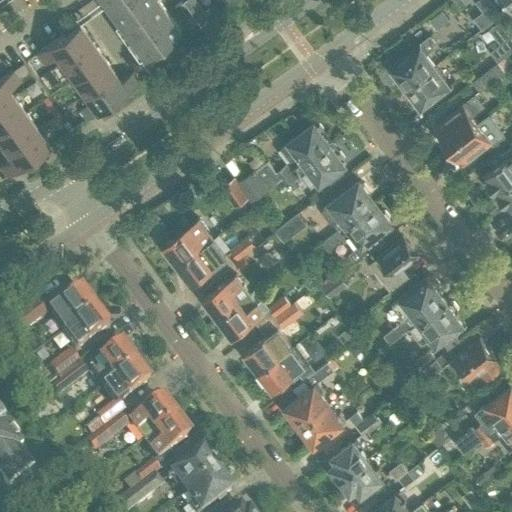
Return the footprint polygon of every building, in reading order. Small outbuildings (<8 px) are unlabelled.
[(104,0),(124,26),(143,52),(144,53),(153,46),(181,27),(161,0),(104,0)] [(184,0),(182,2),(191,14),(200,7),(195,0),(184,0)] [(482,29),(492,21),(502,13),(491,0),(479,0),(477,2),(483,11),(474,18),(482,29)] [(66,25),(69,30),(79,23),(76,17),(66,25)] [(64,34),(69,30),(66,25),(62,20),(56,24),(60,29),(64,34)] [(511,34),(511,35),(500,20),(493,25),(505,40),(500,43),(490,51),(498,61),(511,50),(511,34)] [(76,50),(91,39),(79,23),(69,30),(64,34),(48,44),(56,54),(61,61),(76,50)] [(407,86),(436,64),(427,52),(438,44),(431,36),(392,66),(398,74),(397,75),(399,83),(405,85),(406,85),(407,86)] [(76,50),(61,61),(73,78),(103,56),(91,39),(76,50)] [(42,48),(50,59),(56,54),(48,44),(44,48),(42,48)] [(153,46),(144,53),(147,57),(156,50),(153,46)] [(44,63),(50,59),(42,48),(37,53),(44,63)] [(138,55),(145,66),(151,62),(147,57),(144,53),(143,53),(143,52),(138,55)] [(97,86),(115,73),(103,56),(73,78),(85,95),(97,86)] [(480,91),(505,72),(498,62),(473,81),(480,91)] [(436,64),(407,86),(413,94),(412,95),(413,102),(419,105),(421,104),(422,106),(451,85),(436,64)] [(8,74),(15,84),(20,80),(13,70),(8,74)] [(126,75),(133,85),(139,81),(132,71),(126,75)] [(127,89),(120,79),(115,73),(97,86),(85,95),(97,111),(127,89)] [(9,88),(15,84),(8,74),(2,78),(9,88)] [(127,89),(133,85),(126,75),(120,79),(127,89)] [(0,104),(14,94),(9,88),(2,78),(0,79),(0,104)] [(449,143),(477,121),(473,115),(486,105),(475,92),(462,102),(464,104),(436,126),(449,143)] [(14,94),(0,104),(0,129),(26,111),(14,94)] [(0,142),(6,151),(38,128),(26,111),(0,129),(0,142)] [(505,134),(489,114),(478,122),(477,121),(449,143),(462,161),(490,139),(493,144),(505,134)] [(305,161),(330,142),(323,132),(325,129),(320,123),(317,123),(315,121),(289,140),(290,142),(281,148),(291,162),(300,155),(305,160),(305,161)] [(11,158),(18,168),(50,145),(38,128),(6,151),(11,158)] [(511,139),(510,141),(511,143),(511,145),(506,150),(504,146),(495,153),(501,161),(484,174),(498,192),(511,181),(511,139)] [(320,182),(346,162),(344,159),(346,156),(341,150),(337,150),(330,142),(305,161),(305,160),(296,167),(302,175),(302,176),(311,188),(319,182),(320,182)] [(6,162),(13,172),(18,168),(11,158),(6,162)] [(7,175),(13,172),(6,162),(0,165),(7,175)] [(281,180),(290,172),(286,166),(276,174),(281,180)] [(269,188),(262,178),(255,169),(239,180),(250,195),(253,199),(269,188)] [(290,172),(281,180),(286,187),(296,179),(290,172)] [(236,206),(250,195),(239,180),(236,176),(222,185),(236,206)] [(346,223),(375,201),(359,180),(330,202),(330,203),(322,209),(337,229),(346,223)] [(511,181),(498,192),(510,208),(511,207),(511,181)] [(369,252),(384,240),(378,231),(390,221),(375,201),(346,223),(362,244),(349,254),(356,263),(365,257),(363,255),(368,251),(369,252)] [(275,230),(282,239),(284,242),(308,223),(298,212),(275,230)] [(177,263),(199,247),(214,236),(200,217),(192,223),(163,245),(177,263)] [(345,238),(338,229),(322,241),(329,249),(345,238)] [(238,260),(243,256),(256,246),(247,235),(230,249),(238,260)] [(192,282),(221,260),(228,255),(214,236),(199,247),(177,263),(192,282)] [(390,291),(409,276),(401,265),(417,253),(404,236),(369,263),(390,291)] [(243,256),(238,260),(234,263),(240,271),(249,264),(243,256)] [(330,298),(348,285),(338,272),(321,285),(330,298)] [(415,272),(409,276),(390,291),(399,301),(393,305),(403,319),(399,322),(383,334),(389,343),(409,327),(410,328),(418,322),(447,299),(430,276),(423,282),(415,272)] [(203,298),(217,317),(239,301),(250,293),(244,284),(237,273),(234,275),(203,298)] [(316,284),(312,279),(307,283),(310,288),(316,284)] [(66,328),(94,307),(80,289),(52,309),(66,328)] [(257,302),(250,293),(239,301),(217,317),(232,336),(254,320),(260,327),(275,316),(289,305),(294,301),(288,293),(283,297),(269,308),(266,311),(259,301),(257,302)] [(283,327),(313,305),(304,294),(294,301),(289,305),(275,316),(260,327),(266,336),(244,352),(258,371),(291,346),(277,327),(281,324),(283,327)] [(447,299),(418,322),(410,328),(421,343),(430,337),(436,345),(466,323),(447,299)] [(25,332),(48,314),(38,301),(15,319),(25,332)] [(94,307),(66,328),(62,332),(76,351),(109,326),(94,307)] [(356,318),(350,310),(341,316),(347,325),(356,318)] [(338,334),(345,343),(355,336),(347,327),(338,334)] [(436,359),(424,368),(430,376),(449,362),(456,371),(461,368),(469,379),(479,371),(487,381),(502,369),(495,359),(497,358),(481,337),(454,358),(447,349),(437,358),(436,359)] [(101,386),(107,382),(113,378),(135,361),(121,342),(87,368),(101,386)] [(297,376),(311,365),(310,363),(295,343),(291,346),(258,371),(273,390),(295,373),(297,376)] [(437,358),(431,350),(414,362),(421,371),(424,368),(436,359),(437,358)] [(60,381),(80,366),(70,351),(49,366),(60,381)] [(299,425),(328,404),(320,392),(323,390),(317,382),(329,374),(339,366),(333,358),(323,365),(304,379),(310,387),(285,406),(299,425)] [(0,362),(0,370),(6,373),(10,365),(1,361),(0,362)] [(113,378),(107,382),(122,401),(150,381),(135,361),(113,378)] [(57,396),(86,374),(80,366),(60,381),(51,388),(57,396)] [(31,397),(21,383),(11,391),(21,404),(31,397)] [(482,440),(503,424),(511,417),(511,383),(475,412),(482,421),(475,426),(473,424),(453,439),(464,452),(482,439),(482,440)] [(144,441),(177,417),(162,398),(129,423),(144,441)] [(90,436),(100,429),(123,412),(115,401),(92,418),(94,421),(85,428),(90,436)] [(328,404),(299,425),(314,444),(346,420),(340,412),(336,414),(328,404)] [(355,426),(363,420),(357,412),(349,417),(355,426)] [(373,428),(382,422),(374,412),(363,420),(355,426),(361,434),(371,426),(373,428)] [(0,475),(7,486),(33,466),(19,447),(21,445),(0,416),(0,475)] [(134,476),(142,486),(156,475),(175,460),(169,452),(191,435),(177,417),(144,441),(157,459),(153,462),(152,461),(134,475),(134,476)] [(511,449),(511,417),(503,424),(482,440),(487,446),(499,438),(510,451),(511,449)] [(94,438),(102,448),(126,429),(118,419),(94,438)] [(441,425),(429,434),(438,446),(444,443),(445,430),(441,425)] [(340,479),(367,459),(359,449),(363,446),(356,437),(331,456),(336,462),(330,466),(332,468),(331,472),(335,477),(338,477),(340,479)] [(73,474),(85,465),(75,451),(63,460),(73,474)] [(186,495),(217,471),(202,452),(167,479),(175,490),(180,486),(186,495)] [(367,459),(340,479),(341,481),(341,484),(345,491),(348,490),(350,492),(355,488),(360,494),(385,475),(378,466),(375,469),(367,459)] [(396,479),(398,478),(408,471),(401,462),(390,470),(396,479)] [(414,479),(424,471),(418,463),(408,471),(414,479)] [(217,471),(186,495),(193,503),(188,507),(192,511),(202,511),(231,490),(217,471)] [(408,471),(398,478),(405,486),(414,479),(408,471)] [(487,480),(483,473),(476,478),(480,485),(487,480)] [(155,476),(116,506),(112,500),(98,509),(100,511),(128,511),(153,494),(151,491),(161,484),(155,476)] [(131,494),(142,486),(134,476),(124,484),(131,494)] [(408,511),(410,511),(403,502),(406,499),(400,490),(370,511),(408,511)]
